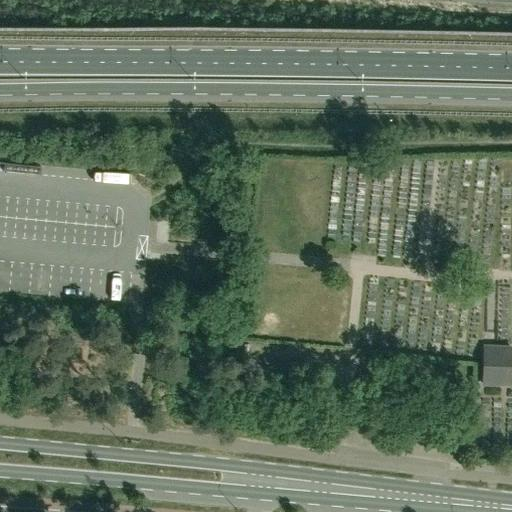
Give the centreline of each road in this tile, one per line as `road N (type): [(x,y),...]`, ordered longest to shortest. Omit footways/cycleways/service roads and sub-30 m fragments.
road 1 (primary): [(511,67),(0,58)]
road 2 (primary): [(0,92),(511,97)]
road 3 (tertiary): [(436,499),(392,486),(0,444)]
road 4 (tertiary): [(0,472),(386,503),(436,499)]
road 5 (track): [(134,203),(154,202),(204,158),(241,146),(511,145)]
road 6 (track): [(436,499),(450,418),(436,378),(406,366),(271,356)]
